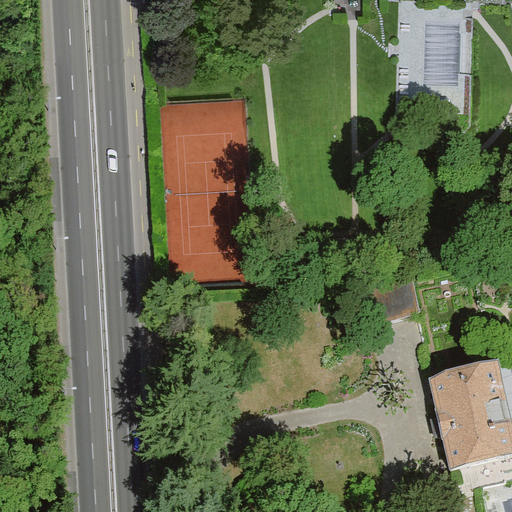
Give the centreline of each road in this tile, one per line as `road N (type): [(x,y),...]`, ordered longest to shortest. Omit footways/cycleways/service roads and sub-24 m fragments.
road 1 (primary): [(66,0),(95,511)]
road 2 (primary): [(137,511),(109,0)]
